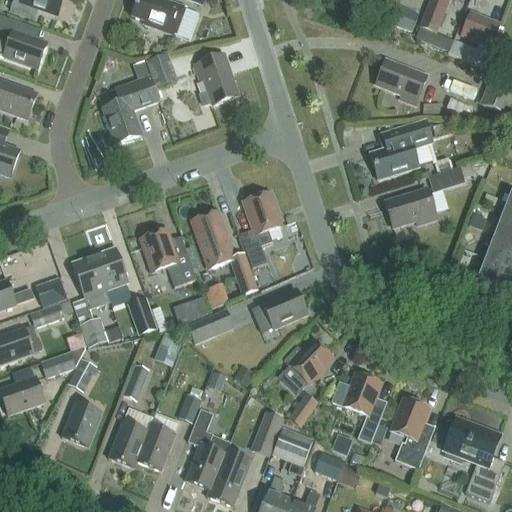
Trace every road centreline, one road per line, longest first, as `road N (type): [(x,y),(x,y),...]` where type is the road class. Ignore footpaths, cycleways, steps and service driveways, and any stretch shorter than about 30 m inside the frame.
road 1 (residential): [(511,398),(425,365),(358,306),(329,264),(290,136)]
road 2 (residential): [(78,209),(290,136)]
road 3 (residential): [(78,209),(60,148),(67,99),(105,0)]
road 4 (residential): [(290,136),(248,0)]
